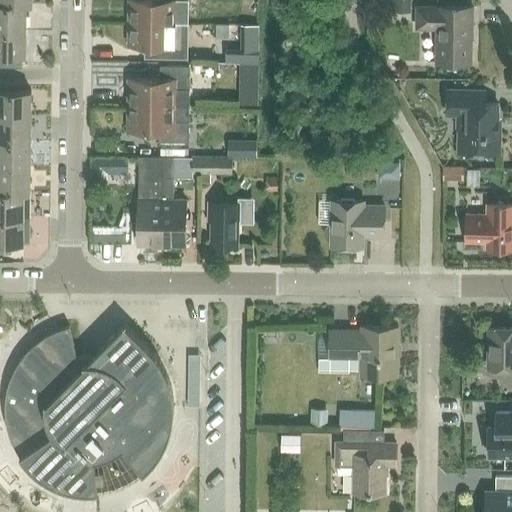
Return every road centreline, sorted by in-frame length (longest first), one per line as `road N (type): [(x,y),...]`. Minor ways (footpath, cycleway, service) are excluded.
road 1 (residential): [(428,286),(69,282)]
road 2 (residential): [(428,286),(425,511)]
road 3 (unclassified): [(69,282),(74,76)]
